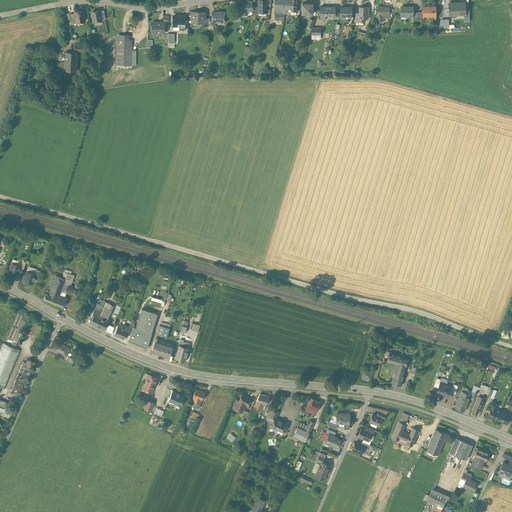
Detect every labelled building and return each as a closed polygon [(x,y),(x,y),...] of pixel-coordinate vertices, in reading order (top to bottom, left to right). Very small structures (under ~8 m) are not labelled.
[(266,0),(257,0),(258,7),(258,12),(267,12),(266,0)] [(292,0),(292,8),(280,7),(280,14),(285,14),(288,14),(288,9),(292,9),(292,11),(297,11),(296,0),(292,0)] [(252,11),(252,1),(240,1),(240,13),(240,17),(245,17),(245,11),(252,11)] [(313,3),(302,3),(302,13),(312,13),(313,3)] [(464,3),(449,3),(449,15),(465,14),(465,8),(464,3)] [(335,6),(321,6),(321,19),(326,19),(326,13),(334,13),(335,13),(335,10),(335,6)] [(353,6),(341,6),(341,10),(341,13),(343,13),(343,17),(353,18),(353,6)] [(368,7),(360,6),(360,13),(357,12),(357,21),(364,21),(364,17),(368,17),(368,7)] [(390,7),(378,6),(378,22),(382,22),(383,22),(383,14),(390,14),(390,7)] [(414,6),(402,6),(402,15),(413,15),(413,11),(414,11),(414,6)] [(436,7),(424,7),(424,12),(424,15),(436,15),(436,7)] [(100,10),(91,11),(93,22),(101,21),(101,20),(100,11),(100,10)] [(83,11),(75,12),(75,13),(76,22),(76,23),(85,21),(83,11)] [(205,11),(192,11),(191,22),(199,22),(199,24),(204,24),(204,18),(205,18),(205,11)] [(225,11),(213,11),(213,18),(213,21),(215,21),(221,21),(221,19),(225,19),(225,11)] [(186,16),(174,15),(173,25),(179,25),(179,29),(185,30),(185,25),(186,25),(186,16)] [(165,23),(158,23),(158,22),(152,22),(152,32),(165,33),(165,23)] [(320,27),(312,27),(311,38),(320,38),(320,27)] [(366,32),(359,30),(357,37),(364,39),(366,32)] [(129,40),(117,40),(116,66),(131,66),(131,50),(131,40),(129,40)] [(84,44),(74,43),(74,51),(84,52),(84,44)] [(77,52),(65,52),(65,62),(65,70),(77,70),(77,52)] [(20,266),(12,263),(9,271),(18,274),(20,268),(21,266),(20,266)] [(35,274),(27,271),(24,280),(33,283),(34,280),(34,281),(35,277),(36,274),(35,274)] [(62,278),(56,275),(54,279),(61,282),(62,279),(66,280),(60,295),(65,297),(70,281),(71,281),(72,282),(72,281),(74,275),(64,272),(62,278)] [(61,282),(54,279),(48,295),(45,294),(43,299),(63,306),(67,297),(65,297),(60,295),(66,280),(62,279),(61,282)] [(98,302),(94,309),(101,313),(104,306),(109,309),(111,305),(111,304),(102,300),(100,304),(98,302)] [(109,309),(104,306),(101,313),(96,325),(104,329),(108,321),(106,320),(113,306),(111,305),(109,309)] [(94,309),(91,316),(93,317),(90,322),(96,325),(101,313),(94,309)] [(142,309),(136,327),(133,326),(131,331),(128,341),(147,348),(152,334),(151,334),(158,314),(142,309)] [(130,327),(120,323),(118,327),(115,334),(124,338),(127,331),(128,331),(130,327)] [(199,325),(193,323),(191,330),(197,332),(199,325)] [(160,325),(157,334),(167,337),(169,328),(161,325),(160,325)] [(160,343),(155,341),(152,350),(162,353),(164,345),(160,343)] [(64,345),(58,342),(54,350),(56,351),(61,354),(61,353),(65,356),(70,348),(67,347),(67,348),(63,346),(64,345)] [(20,350),(4,343),(0,351),(0,387),(0,388),(4,389),(20,350)] [(173,347),(164,345),(162,353),(162,354),(170,356),(171,353),(173,348),(173,347)] [(189,348),(179,345),(175,358),(186,361),(189,348)] [(408,358),(392,353),(391,352),(390,352),(388,352),(388,354),(389,355),(387,362),(396,364),(406,366),(408,358)] [(24,362),(11,392),(19,395),(32,365),(24,362)] [(406,366),(396,364),(392,383),(401,385),(406,366)] [(32,365),(19,395),(22,396),(34,366),(32,365)] [(372,372),(363,370),(362,377),(370,379),(372,372)] [(158,378),(148,374),(142,389),(152,392),(158,378)] [(440,382),(438,388),(436,393),(442,396),(446,384),(440,382)] [(452,387),(446,384),(442,396),(448,398),(450,392),(452,387)] [(461,391),(455,407),(464,410),(469,398),(471,394),(470,394),(465,392),(466,388),(463,386),(461,391)] [(485,390),(480,388),(476,396),(478,397),(479,396),(481,397),(482,394),(483,394),(485,390)] [(205,392),(196,389),(192,401),(201,404),(205,392)] [(185,396),(173,390),(169,400),(181,406),(185,396)] [(240,401),(237,400),(236,402),(233,408),(238,410),(239,408),(244,411),(247,405),(248,406),(252,398),(243,394),(240,401),(239,401),(240,401)] [(260,394),(256,401),(250,415),(255,418),(258,411),(260,412),(264,405),(265,405),(269,397),(269,396),(260,394)] [(481,397),(479,396),(478,397),(475,404),(481,406),(484,398),(481,397)] [(315,399),(311,397),(307,406),(306,410),(305,410),(314,414),(316,410),(320,402),(314,400),(315,399)] [(7,402),(0,399),(0,413),(10,418),(13,411),(4,408),(7,402)] [(148,400),(144,408),(150,411),(154,403),(148,400)] [(481,406),(475,404),(472,413),(477,415),(481,406)] [(500,409),(495,407),(495,405),(493,405),(492,406),(488,416),(496,419),(500,409)] [(152,412),(161,416),(163,410),(155,407),(152,412)] [(278,411),(272,409),(269,416),(275,418),(278,411)] [(511,414),(500,409),(496,419),(502,422),(503,421),(507,423),(511,414)] [(399,421),(406,424),(410,415),(403,412),(399,421)] [(345,414),(337,413),(337,424),(345,424),(345,428),(350,428),(351,414),(345,414)] [(377,415),(373,413),(369,421),(378,425),(382,418),(382,417),(377,415)] [(286,423),(275,418),(273,423),(271,427),(278,430),(277,432),(281,434),(282,431),(283,431),(286,423)] [(406,424),(399,421),(392,438),(399,441),(400,438),(408,441),(406,444),(413,446),(420,430),(414,427),(411,434),(404,431),(406,424)] [(305,430),(297,427),(293,436),(305,442),(309,433),(305,430)] [(365,429),(361,428),(358,436),(368,441),(371,434),(372,433),(365,429)] [(447,434),(436,430),(428,451),(438,455),(447,434)] [(230,432),(226,437),(232,442),(236,437),(230,432)] [(333,436),(329,434),(328,434),(325,441),(326,441),(333,444),(332,446),(337,448),(340,440),(336,438),(337,437),(333,436)] [(472,445),(455,437),(448,452),(449,452),(466,459),(472,445)] [(361,444),(355,442),(352,450),(361,454),(365,446),(361,444)] [(489,453),(477,448),(474,456),(475,456),(472,463),(475,465),(481,467),(484,460),(485,461),(489,453)] [(311,472),(317,474),(321,464),(315,462),(311,472)] [(330,465),(324,462),(323,465),(321,464),(317,474),(325,477),(330,465)] [(511,466),(508,465),(503,463),(499,472),(510,476),(511,471),(511,466)] [(470,480),(466,478),(465,480),(463,486),(472,491),(476,482),(470,480)] [(449,497),(432,489),(429,495),(427,501),(443,509),(449,497)] [(251,505),(248,511),(260,511),(266,500),(255,496),(251,505)]
